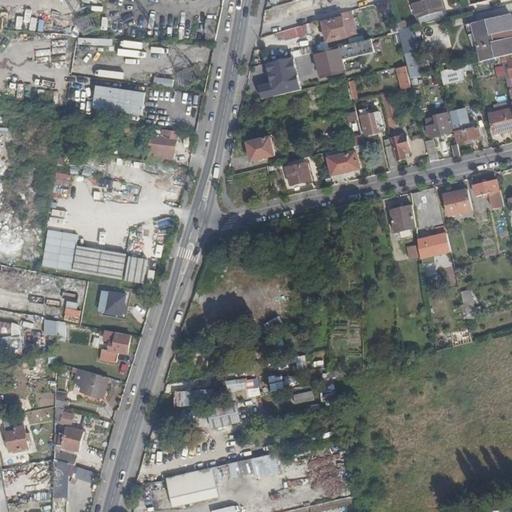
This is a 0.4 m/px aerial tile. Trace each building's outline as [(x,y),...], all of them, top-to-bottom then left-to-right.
[(271,0),(274,8),(283,5),(281,0),(271,0)] [(412,0),(419,26),(445,19),(440,0),(412,0)] [(274,8),(268,10),(271,19),(286,15),(283,5),(274,8)] [(478,37),(511,28),(511,18),(511,13),(475,22),(478,35),(478,37)] [(344,16),(324,22),(330,41),(350,35),(344,16)] [(45,32),(47,19),(40,18),(39,31),(45,32)] [(206,18),(205,34),(216,35),(217,19),(206,18)] [(478,35),(475,22),(468,23),(470,36),(478,35)] [(299,27),(278,34),(280,40),(300,34),(299,27)] [(412,27),(400,30),(400,33),(405,55),(410,54),(417,52),(412,27)] [(511,54),(511,28),(478,37),(483,62),(502,57),(509,55),(511,54)] [(80,38),(80,45),(114,46),(114,39),(80,38)] [(343,46),(348,71),(368,66),(366,57),(375,55),(371,39),(343,46)] [(343,46),(319,51),(325,77),(348,71),(343,46)] [(511,59),(510,60),(509,55),(502,57),(507,79),(511,78),(511,77),(511,59)] [(272,84),(259,86),(262,99),(302,90),(295,57),(267,64),(272,84)] [(491,75),(499,73),(497,65),(489,67),(491,75)] [(401,79),(409,77),(407,67),(398,69),(401,79)] [(463,72),(462,67),(441,72),(444,85),(455,83),(453,75),(463,72)] [(453,75),(455,83),(465,80),(463,72),(453,75)] [(354,78),(349,79),(355,101),(360,100),(354,78)] [(346,102),(353,100),(347,83),(340,85),(346,102)] [(94,108),(144,116),(147,92),(98,84),(94,108)] [(327,111),(322,90),(296,96),(298,104),(296,105),(300,120),(303,120),(302,118),(327,111)] [(451,113),(449,107),(446,108),(447,114),(436,117),(437,118),(438,122),(432,124),(432,126),(428,127),(431,138),(454,132),(450,114),(451,113)] [(368,136),(386,131),(381,113),(371,115),(369,108),(361,110),(368,136)] [(496,134),(511,130),(511,109),(491,115),(496,134)] [(451,113),(458,144),(483,137),(480,127),(475,128),(470,130),(469,125),(465,110),(451,113)] [(350,125),(359,122),(356,112),(347,115),(350,125)] [(66,150),(71,113),(66,113),(60,149),(66,150)] [(438,122),(437,118),(427,121),(428,127),(432,126),(432,124),(438,122)] [(0,127),(0,159),(8,159),(9,128),(0,127)] [(294,127),(284,129),(287,139),(297,137),(296,131),(295,132),(294,127)] [(176,140),(177,132),(164,131),(164,135),(153,134),(149,160),(173,164),(177,140),(176,140)] [(411,149),(407,136),(394,139),(398,160),(407,158),(405,150),(411,149)] [(275,155),(271,137),(248,142),(252,160),(275,155)] [(392,172),(399,170),(392,139),(386,141),(392,172)] [(426,143),(430,160),(439,158),(435,141),(426,143)] [(361,169),(358,152),(330,158),(334,175),(361,169)] [(292,185),(312,181),(308,164),(295,166),(295,164),(289,166),(289,168),(288,168),(292,185)] [(54,190),(69,192),(71,174),(57,172),(54,190)] [(506,208),(502,191),(500,191),(498,181),(476,186),(478,197),(486,195),(487,198),(492,197),(495,210),(506,208)] [(474,210),(469,190),(446,195),(450,216),(474,210)] [(396,231),(417,228),(414,206),(393,210),(396,231)] [(448,234),(420,241),(423,258),(452,251),(448,234)] [(420,257),(417,245),(408,247),(411,259),(420,257)] [(88,289),(62,284),(57,307),(83,311),(88,289)] [(477,314),(472,290),(462,292),(467,316),(477,314)] [(128,295),(111,293),(107,313),(124,316),(128,295)] [(130,297),(129,306),(145,306),(145,298),(130,297)] [(0,357),(24,355),(21,322),(1,324),(2,337),(0,336),(0,357)] [(120,353),(129,355),(132,336),(109,332),(107,341),(112,342),(110,352),(120,353)] [(112,342),(107,341),(105,351),(103,350),(101,360),(118,363),(120,353),(110,352),(112,342)] [(320,379),(326,379),(326,371),(312,370),(312,375),(319,376),(320,379)] [(85,379),(82,392),(102,398),(108,378),(85,371),(83,378),(85,379)] [(232,371),(205,378),(207,384),(218,381),(221,395),(229,393),(229,392),(236,390),(232,371)] [(216,390),(176,391),(176,406),(216,405),(216,390)] [(69,393),(56,391),(56,400),(67,402),(68,400),(69,393)] [(308,408),(316,407),(314,392),(295,394),(296,404),(307,402),(308,408)] [(249,398),(220,405),(225,424),(253,417),(249,398)] [(70,400),(68,400),(67,402),(56,400),(56,407),(64,410),(69,411),(69,409),(70,400)] [(64,412),(64,410),(56,407),(56,422),(62,423),(70,425),(73,414),(64,412)] [(83,427),(93,429),(93,425),(103,427),(104,420),(85,416),(83,427)] [(26,433),(23,419),(4,423),(10,453),(29,449),(28,442),(31,441),(29,433),(26,433)] [(63,447),(68,448),(75,450),(79,451),(85,432),(69,428),(67,435),(62,433),(58,445),(64,446),(63,447)] [(272,438),(282,435),(281,428),(270,430),(272,438)] [(55,460),(75,466),(77,459),(60,453),(55,452),(55,460)] [(213,468),(216,483),(255,474),(251,459),(213,468)] [(80,467),(76,478),(94,483),(97,473),(80,467)] [(213,468),(167,479),(173,507),(219,497),(216,483),(213,468)] [(141,499),(154,496),(152,489),(139,492),(141,499)]
